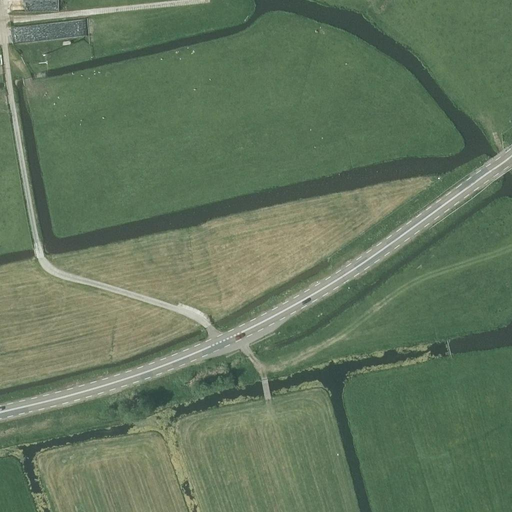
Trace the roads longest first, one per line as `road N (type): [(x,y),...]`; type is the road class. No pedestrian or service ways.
road 1 (secondary): [(0,413),(125,381),(222,344),(341,280),(511,155)]
road 2 (track): [(511,161),(442,75),(353,0)]
road 3 (track): [(199,0),(0,23)]
